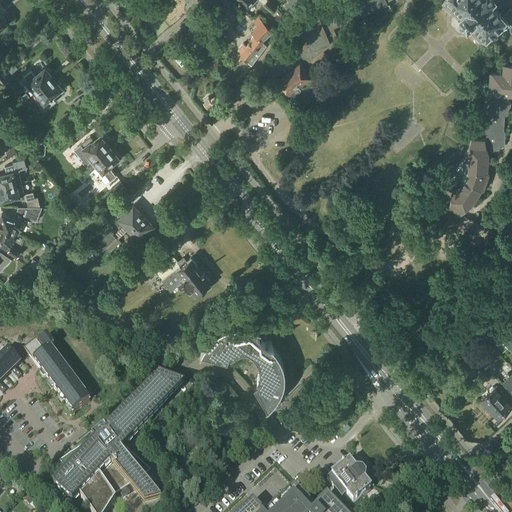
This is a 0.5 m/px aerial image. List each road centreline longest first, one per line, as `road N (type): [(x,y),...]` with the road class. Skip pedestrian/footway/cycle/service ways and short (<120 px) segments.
road 1 (secondary): [(395,390),(177,119)]
road 2 (residential): [(192,511),(295,417),(330,455),(395,390)]
road 3 (residential): [(37,0),(140,126),(159,134),(177,119)]
road 4 (secondary): [(497,511),(395,390)]
road 5 (secondary): [(177,119),(81,0)]
road 6 (unknown): [(374,267),(472,244),(495,218)]
road 7 (residential): [(73,511),(33,474),(91,427)]
